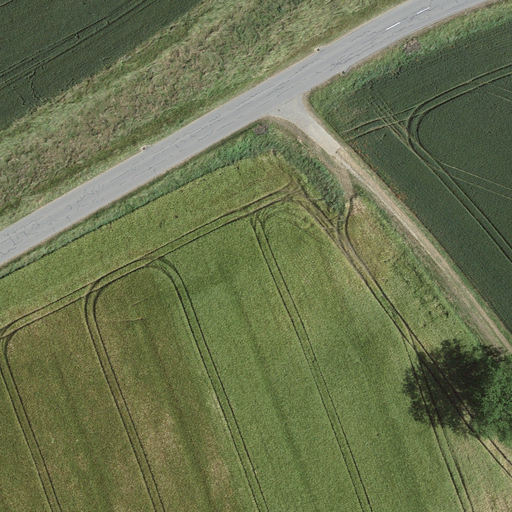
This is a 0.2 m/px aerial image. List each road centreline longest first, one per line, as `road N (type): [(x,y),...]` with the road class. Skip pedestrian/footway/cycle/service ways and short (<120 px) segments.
road 1 (tertiary): [(0,245),(450,0)]
road 2 (track): [(274,92),(439,259),(511,355)]
